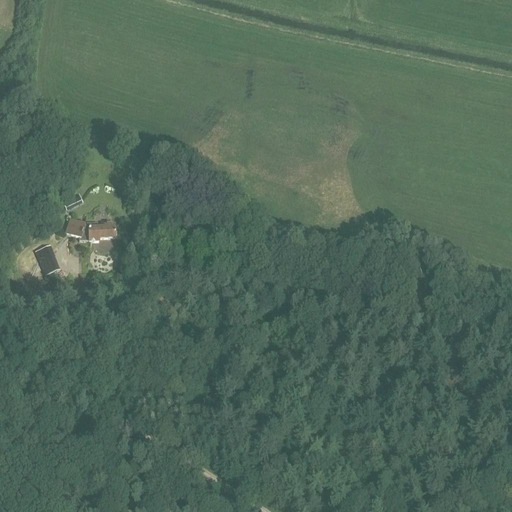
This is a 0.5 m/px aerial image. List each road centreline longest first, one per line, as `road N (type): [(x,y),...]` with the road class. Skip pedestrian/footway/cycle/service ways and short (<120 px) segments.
road 1 (track): [(263,511),(0,342)]
road 2 (unknown): [(511,57),(249,0)]
